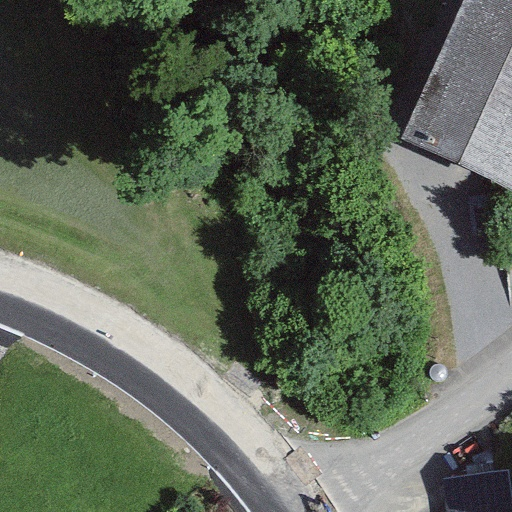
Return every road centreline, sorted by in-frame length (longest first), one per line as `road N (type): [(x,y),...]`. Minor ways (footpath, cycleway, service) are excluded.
road 1 (tertiary): [(0,289),(75,319),(185,393),(295,511)]
road 2 (unclassified): [(511,374),(410,453),(299,511)]
